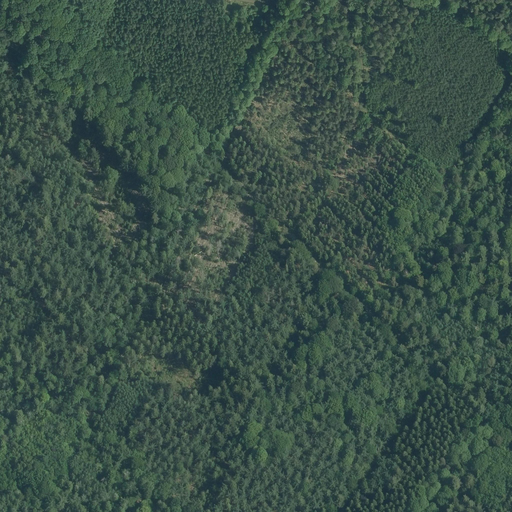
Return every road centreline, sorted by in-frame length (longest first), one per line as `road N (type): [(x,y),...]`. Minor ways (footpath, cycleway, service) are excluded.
road 1 (track): [(188,511),(333,280)]
road 2 (track): [(290,237),(362,99),(361,56),(341,0)]
road 3 (track): [(46,0),(218,166)]
road 4 (track): [(368,314),(458,164),(485,153),(511,168)]
road 5 (track): [(333,280),(498,436)]
road 6 (track): [(121,356),(218,166)]
road 7 (track): [(0,244),(121,356)]
road 8 (track): [(218,166),(333,280)]
road 9 (track): [(341,511),(435,380)]
road 10 (track): [(85,424),(173,511)]
